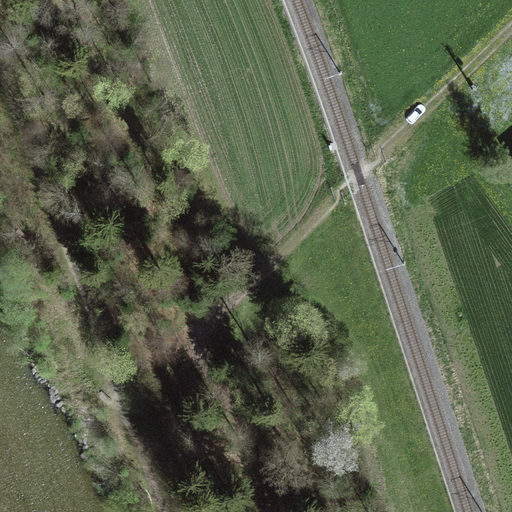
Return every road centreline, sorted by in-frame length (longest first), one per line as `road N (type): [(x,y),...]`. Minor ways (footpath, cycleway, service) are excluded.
road 1 (track): [(118,373),(269,261),(511,27)]
road 2 (track): [(118,373),(157,511)]
